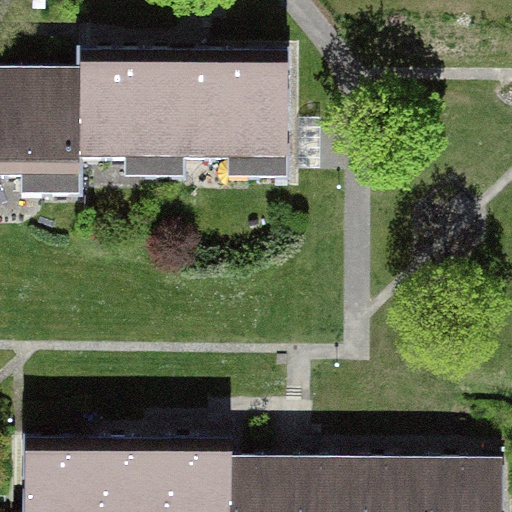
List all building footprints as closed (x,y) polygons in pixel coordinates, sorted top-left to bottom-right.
[(80,158),(81,47),(78,47),(78,65),(0,64),(0,177),(41,178),(41,196),(80,196),(80,158)] [(81,47),(80,158),(145,159),(145,176),(184,177),(184,159),(249,159),(249,177),(288,177),(288,48),(195,48),(195,108),(170,108),(171,48),(81,47)] [(93,511),(94,435),(24,435),(24,511),(93,511)] [(162,511),(163,435),(94,435),(93,511),(162,511)] [(163,435),(162,511),(231,511),(231,454),(231,435),(163,435)] [(298,511),(299,454),(231,454),(231,511),(298,511)] [(365,511),(366,454),(299,454),(298,511),(365,511)] [(432,511),(433,455),(366,454),(365,511),(432,511)] [(433,455),(432,511),(501,511),(502,455),(433,455)]
